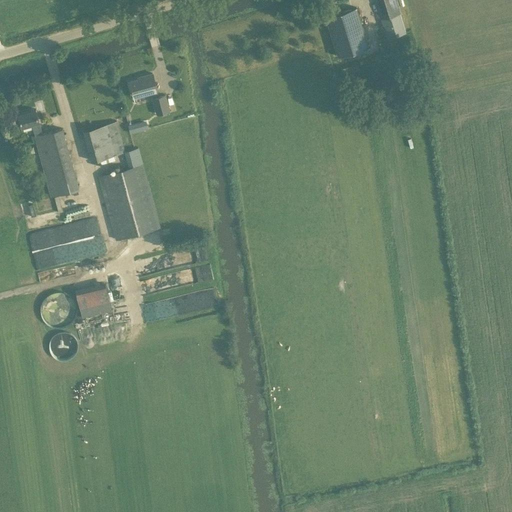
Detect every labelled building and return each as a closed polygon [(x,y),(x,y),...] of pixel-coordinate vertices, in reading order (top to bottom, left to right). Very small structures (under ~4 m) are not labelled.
[(381,18),(386,35),(405,29),(400,13),(396,0),(378,0),(384,18),(381,18)] [(369,47),(357,8),(326,17),(339,57),(369,47)] [(158,97),(157,90),(153,73),(141,76),(141,77),(130,81),(133,97),(152,92),(154,98),(153,98),(157,113),(170,110),(166,95),(158,97)] [(18,127),(32,124),(36,136),(51,195),(78,188),(73,166),(63,128),(43,134),(40,122),(36,109),(14,114),(18,127)] [(91,160),(125,151),(117,120),(83,129),(91,160)] [(147,120),(129,124),(131,132),(149,128),(147,120)] [(99,176),(117,239),(160,227),(143,164),(99,176)] [(97,236),(32,250),(36,269),(102,255),(97,236)] [(82,317),(112,311),(106,285),(76,291),(82,317)] [(54,297),(60,311),(55,313),(58,322),(79,313),(72,298),(67,300),(64,293),(54,297)]
